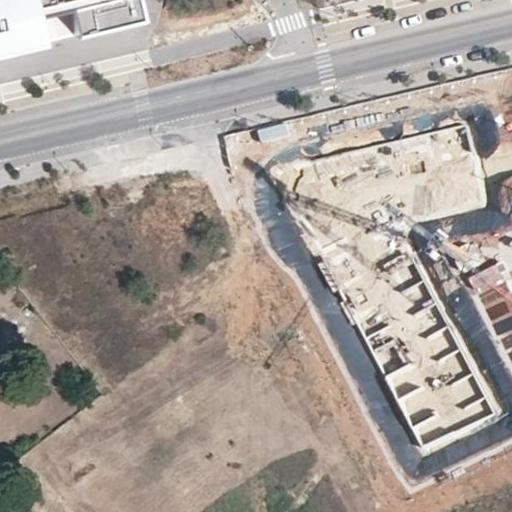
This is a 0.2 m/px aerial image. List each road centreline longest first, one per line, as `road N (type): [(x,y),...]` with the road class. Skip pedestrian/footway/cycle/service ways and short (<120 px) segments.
road 1 (tertiary): [(0,142),(511,18)]
road 2 (unknown): [(184,96),(390,511)]
